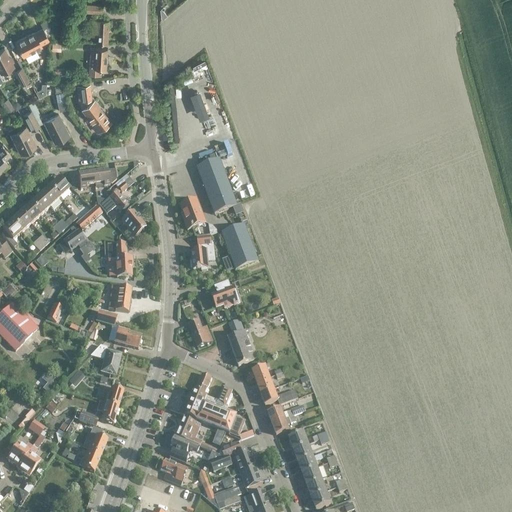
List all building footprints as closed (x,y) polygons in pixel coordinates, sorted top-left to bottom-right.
[(102,14),(103,6),(88,5),(88,13),(102,14)] [(108,42),(110,21),(94,20),(93,32),(99,33),(98,41),(108,42)] [(49,40),(42,28),(34,32),(15,42),(23,57),(42,47),(40,45),(49,40)] [(101,69),(106,69),(108,48),(91,47),(89,75),(101,76),(101,69)] [(0,72),(0,74),(14,67),(4,48),(0,50),(0,72)] [(28,81),(21,67),(14,71),(21,85),(28,81)] [(81,100),(91,99),(89,85),(77,87),(78,95),(81,94),(81,100)] [(62,90),(54,92),(59,111),(67,110),(62,90)] [(91,124),(97,132),(110,122),(94,101),(82,109),(92,123),(91,124)] [(31,130),(38,127),(31,112),(24,115),(31,130)] [(58,114),(44,122),(54,143),(69,135),(58,114)] [(20,154),(36,146),(26,126),(10,134),(20,154)] [(9,156),(0,145),(0,169),(7,164),(4,161),(9,156)] [(215,215),(237,206),(219,160),(197,169),(215,215)] [(93,172),(94,185),(103,183),(103,187),(109,186),(109,185),(111,185),(116,181),(114,171),(107,172),(107,170),(93,172)] [(94,185),(93,172),(78,174),(80,190),(86,189),(85,186),(94,185)] [(48,188),(58,199),(68,191),(57,179),(48,188)] [(121,194),(133,184),(129,179),(112,193),(114,194),(112,196),(111,195),(112,194),(109,191),(105,194),(109,198),(101,205),(106,211),(113,205),(120,213),(128,207),(117,194),(120,192),(121,194)] [(39,196),(49,208),(58,199),(48,188),(39,196)] [(29,205),(40,216),(49,208),(39,196),(29,205)] [(187,231),(205,224),(196,201),(180,207),(185,221),(184,222),(187,231)] [(20,213),(30,225),(40,216),(29,205),(20,213)] [(86,216),(76,224),(82,232),(95,221),(101,228),(107,223),(96,210),(87,218),(86,216)] [(11,222),(21,233),(30,225),(20,213),(11,222)] [(133,213),(121,222),(133,237),(138,233),(138,234),(140,232),(145,228),(143,225),(133,213)] [(21,233),(11,222),(1,230),(12,242),(21,233)] [(235,271),(258,263),(244,226),(222,234),(235,271)] [(70,253),(85,242),(78,232),(63,243),(70,253)] [(192,263),(190,263),(191,269),(193,268),(193,271),(197,270),(197,271),(200,271),(200,270),(201,270),(201,272),(207,272),(207,269),(208,269),(207,260),(214,259),(213,245),(211,246),(210,238),(197,239),(198,248),(199,248),(199,252),(191,253),(192,263)] [(0,254),(4,259),(10,253),(0,242),(0,254)] [(125,245),(107,246),(109,278),(117,279),(131,278),(130,266),(132,266),(131,258),(126,258),(125,245)] [(235,306),(240,304),(235,292),(233,293),(231,289),(230,289),(228,283),(215,288),(217,294),(211,296),(217,310),(224,308),(225,310),(233,306),(234,307),(235,307),(235,306)] [(108,310),(115,312),(127,313),(131,290),(119,288),(117,301),(110,300),(108,310)] [(0,331),(3,335),(0,338),(15,352),(32,335),(37,330),(23,315),(21,317),(10,306),(9,308),(5,303),(0,307),(0,310),(3,313),(0,316),(0,331)] [(55,325),(62,310),(53,306),(46,320),(55,325)] [(115,317),(96,312),(93,322),(112,328),(115,317)] [(227,339),(238,367),(255,361),(244,333),(240,321),(228,325),(233,337),(227,339)] [(197,349),(212,343),(206,328),(201,330),(198,322),(188,326),(197,349)] [(122,346),(137,351),(141,337),(128,333),(129,332),(117,328),(113,344),(122,346)] [(115,378),(121,356),(106,352),(107,349),(99,347),(90,358),(103,361),(100,374),(115,378)] [(256,383),(269,378),(265,367),(252,372),(256,383)] [(274,373),(277,381),(283,378),(280,371),(274,373)] [(84,379),(77,373),(68,384),(75,390),(84,379)] [(202,375),(195,393),(204,397),(211,379),(202,375)] [(260,394),(274,390),(269,378),(256,383),(260,394)] [(103,404),(117,409),(123,392),(110,388),(108,396),(106,395),(103,404)] [(206,397),(204,397),(195,393),(190,405),(183,402),(179,414),(229,435),(230,433),(237,436),(242,423),(235,420),(236,418),(221,412),(229,392),(222,389),(217,401),(206,397)] [(294,392),(277,398),(274,390),(260,394),(265,406),(277,401),(280,407),(297,400),(294,392)] [(51,404),(45,410),(52,415),(57,409),(51,404)] [(117,409),(103,404),(100,414),(102,415),(100,422),(112,426),(117,409)] [(291,411),(293,417),(305,413),(303,407),(291,411)] [(268,413),(272,425),(285,420),(280,409),(268,413)] [(35,416),(30,412),(24,419),(25,420),(17,429),(20,432),(35,416)] [(95,428),(97,420),(80,414),(78,421),(95,428)] [(289,431),(287,426),(291,425),(288,418),(285,420),(272,425),(276,436),(289,431)] [(185,419),(177,438),(199,447),(200,447),(202,443),(194,440),(201,426),(185,419)] [(44,430),(40,427),(34,435),(38,438),(33,446),(37,449),(44,440),(39,437),(44,430)] [(289,439),(293,451),(309,445),(304,433),(289,439)] [(321,447),(329,443),(325,434),(317,437),(321,447)] [(86,452),(100,457),(107,441),(95,436),(92,443),(90,443),(86,452)] [(172,445),(171,449),(174,450),(186,455),(187,454),(189,449),(197,452),(199,447),(177,438),(175,438),(174,440),(173,440),(171,443),(172,445)] [(28,454),(32,448),(31,448),(26,445),(24,449),(17,444),(5,460),(6,461),(17,468),(16,470),(28,454)] [(220,452),(218,457),(223,459),(228,457),(229,457),(241,452),(238,445),(220,452)] [(298,462),(313,457),(309,445),(293,451),(298,462)] [(174,450),(170,459),(185,465),(189,455),(187,454),(186,455),(174,450)] [(236,459),(234,460),(240,475),(256,468),(251,454),(249,454),(247,450),(241,452),(235,455),(236,459)] [(93,473),(100,457),(86,452),(83,461),(84,462),(81,468),(93,473)] [(28,454),(16,470),(28,478),(39,462),(28,454)] [(223,459),(210,464),(213,472),(232,465),(229,457),(228,457),(223,459)] [(298,462),(302,474),(318,469),(313,457),(298,462)] [(330,470),(338,467),(334,457),(326,460),(330,470)] [(161,471),(167,474),(164,481),(180,488),(187,470),(180,468),(181,467),(180,467),(166,461),(161,471)] [(240,475),(246,490),(262,484),(256,468),(240,475)] [(318,469),(302,474),(307,486),(322,481),(318,469)] [(307,486),(311,498),(327,492),(322,481),(307,486)] [(339,494),(347,491),(343,481),(335,484),(339,494)] [(221,504),(238,497),(241,496),(238,489),(218,497),(215,498),(217,505),(221,504)] [(254,511),(256,511),(271,506),(265,491),(249,497),(254,511)] [(327,492),(311,498),(316,510),(331,505),(327,492)] [(223,510),(229,507),(240,503),(238,497),(221,504),(223,510)]
